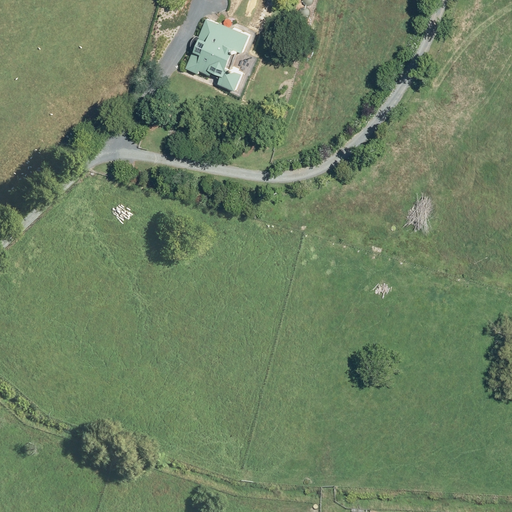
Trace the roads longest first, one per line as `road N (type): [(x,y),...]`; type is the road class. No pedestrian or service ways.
road 1 (unclassified): [(97,145),(221,163),(296,164),(354,123),(417,0)]
road 2 (unclassified): [(197,0),(129,111),(97,145)]
road 3 (unclassified): [(97,145),(0,236)]
